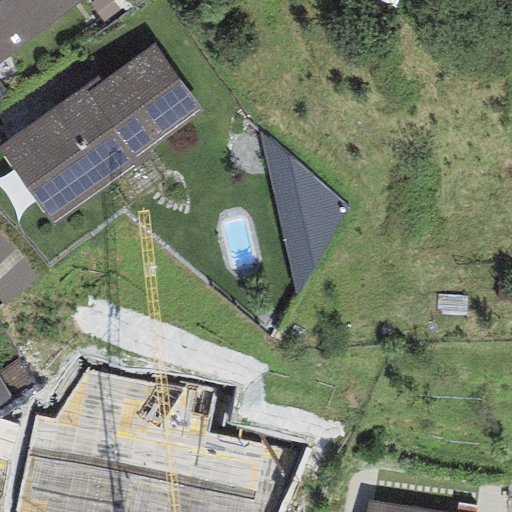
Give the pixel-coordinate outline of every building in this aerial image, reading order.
[(0,0),(0,41),(53,0),(0,0)] [(87,71),(0,132),(0,139),(51,210),(202,103),(152,32),(90,76),(87,71)] [(278,196),(297,273),(347,262),(329,184),(278,196)] [(105,321),(0,383),(0,461),(6,471),(72,434),(99,473),(173,429),(105,321)] [(481,511),(482,511),(366,494),(363,511),(481,511)]
